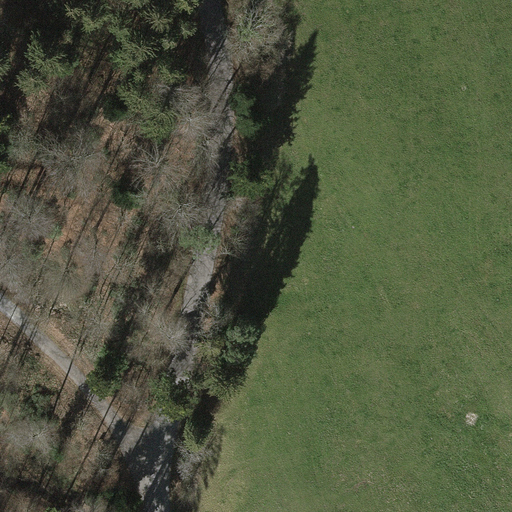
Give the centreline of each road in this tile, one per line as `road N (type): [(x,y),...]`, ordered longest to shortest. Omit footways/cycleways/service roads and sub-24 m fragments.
road 1 (tertiary): [(158,511),(159,455),(217,170),(220,70),(210,0)]
road 2 (track): [(0,302),(91,391),(157,478)]
